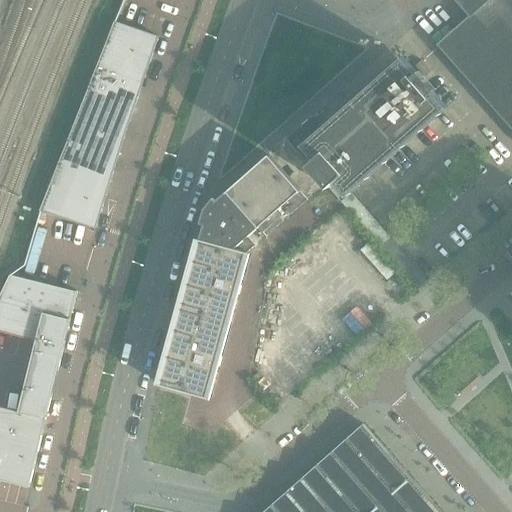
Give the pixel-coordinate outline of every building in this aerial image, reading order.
[(468,17),(436,45),(483,98),(511,130),(511,0),(456,0),(455,1),(468,17)] [(151,61),(159,37),(115,22),(106,46),(151,61)] [(145,77),(151,61),(106,46),(99,63),(145,77)] [(137,104),(145,77),(99,63),(88,89),(137,104)] [(311,118),(290,137),(304,153),(308,157),(311,155),(315,158),(308,164),(329,188),(335,182),(341,189),(366,167),(369,170),(377,162),(375,159),(382,153),(385,157),(390,153),(435,113),(425,102),(430,98),(429,97),(416,83),(410,75),(405,79),(395,68),(382,80),(346,112),(350,116),(343,122),(340,120),(331,127),(334,130),(327,136),(311,118)] [(131,121),(137,104),(88,89),(82,106),(131,121)] [(126,138),(131,121),(82,106),(75,123),(126,138)] [(120,155),(126,138),(75,123),(68,140),(120,155)] [(112,179),(120,155),(68,140),(59,163),(112,179)] [(307,200),(268,156),(227,192),(258,228),(266,236),(307,200)] [(105,202),(112,179),(59,163),(50,186),(105,202)] [(96,229),(105,202),(50,186),(40,211),(43,213),(96,229)] [(258,228),(227,192),(216,202),(213,199),(204,210),(200,224),(204,225),(200,240),(247,253),(255,246),(248,238),(258,228)] [(247,253),(200,240),(160,385),(207,398),(247,253)] [(57,372),(77,292),(23,279),(14,277),(0,309),(0,332),(36,341),(30,366),(25,388),(19,412),(0,407),(0,480),(29,488),(52,395),(57,372)] [(440,511),(363,424),(263,511),(440,511)]
